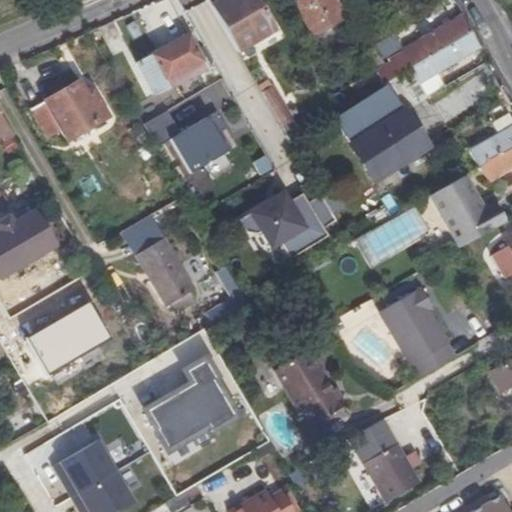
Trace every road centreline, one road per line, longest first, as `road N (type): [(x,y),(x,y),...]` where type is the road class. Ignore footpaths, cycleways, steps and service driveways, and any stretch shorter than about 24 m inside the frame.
road 1 (residential): [(396,511),(511,444)]
road 2 (unknown): [(511,326),(399,393)]
